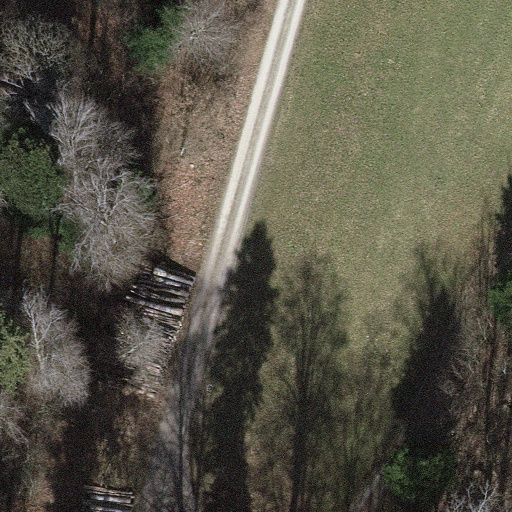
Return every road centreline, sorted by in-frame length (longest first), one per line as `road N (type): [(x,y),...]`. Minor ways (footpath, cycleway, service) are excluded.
road 1 (track): [(294,0),(155,511)]
road 2 (track): [(511,259),(487,289),(373,511)]
